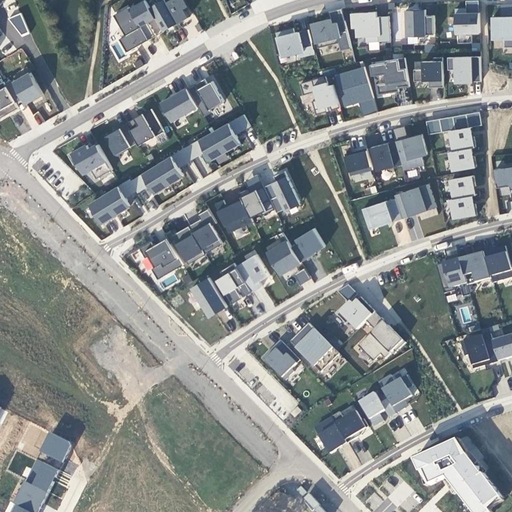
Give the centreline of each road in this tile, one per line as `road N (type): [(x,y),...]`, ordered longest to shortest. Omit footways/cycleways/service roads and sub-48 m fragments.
road 1 (residential): [(102,258),(300,145),(380,120),(511,99)]
road 2 (residential): [(315,0),(236,31),(76,120)]
road 3 (residential): [(335,493),(434,429),(511,399)]
road 4 (residential): [(358,272),(207,362)]
road 5 (residential): [(511,222),(358,272)]
road 6 (residential): [(207,362),(102,258)]
road 7 (residential): [(76,120),(1,0)]
road 8 (residential): [(102,258),(8,166)]
road 9 (residential): [(297,455),(207,362)]
